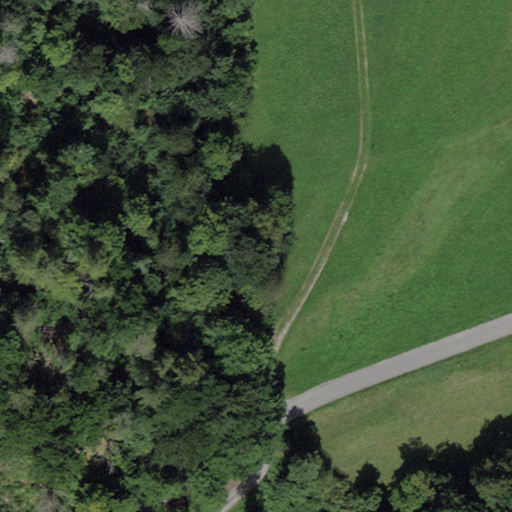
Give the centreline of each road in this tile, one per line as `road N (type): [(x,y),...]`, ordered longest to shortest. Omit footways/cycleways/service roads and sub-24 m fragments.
road 1 (track): [(357,0),(361,155),(340,217),(270,352),(282,411)]
road 2 (track): [(289,406),(269,465),(218,511)]
